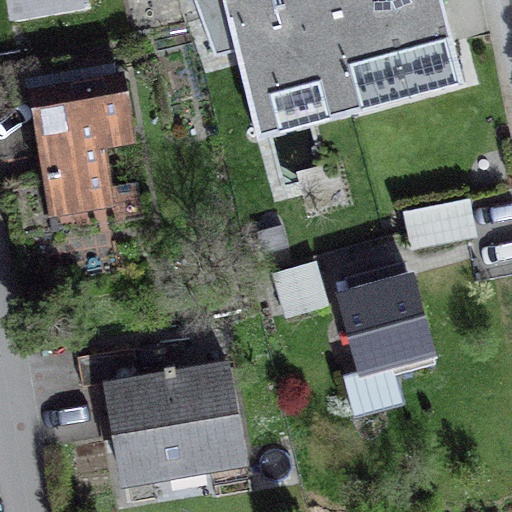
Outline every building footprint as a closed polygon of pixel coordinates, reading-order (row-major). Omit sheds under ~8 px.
[(195,0),(215,57),(235,52),(246,48),(265,116),(460,68),(441,0),(195,0)] [(235,52),(258,139),(464,83),(460,68),(265,116),(246,48),(235,52)] [(111,54),(10,71),(15,100),(33,97),(47,182),(11,188),(19,236),(139,216),(134,191),(110,195),(99,132),(124,127),(111,54)] [(408,211),(414,245),(472,233),(465,200),(408,211)] [(288,247),(283,226),(258,233),(264,254),(288,247)] [(376,286),(411,277),(407,264),(372,274),(376,286)] [(276,276),(286,315),(326,304),(315,266),(276,276)] [(393,362),(396,372),(434,362),(411,277),(376,286),(372,274),(340,283),(364,370),(393,362)] [(139,378),(134,347),(78,357),(83,388),(107,384),(121,469),(242,449),(228,364),(175,372),(174,365),(166,366),(167,374),(139,378)] [(121,469),(124,484),(245,464),(242,449),(121,469)]
